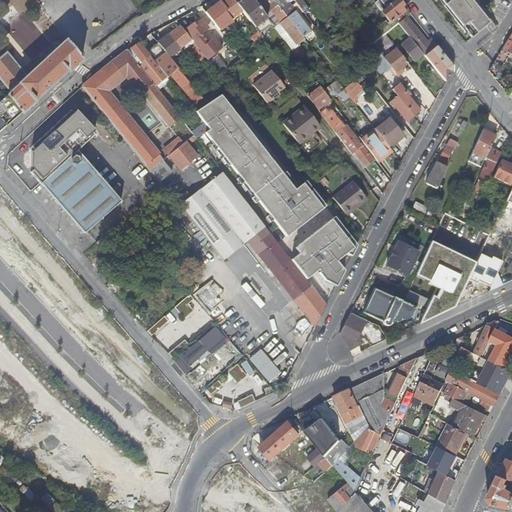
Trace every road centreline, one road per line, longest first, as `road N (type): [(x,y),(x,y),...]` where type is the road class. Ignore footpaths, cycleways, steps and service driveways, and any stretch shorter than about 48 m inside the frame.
road 1 (residential): [(468,67),(318,351),(307,392)]
road 2 (residential): [(0,175),(224,436)]
road 3 (tertiary): [(0,269),(183,453)]
road 4 (residential): [(0,148),(108,51),(183,0)]
road 5 (secondary): [(510,298),(307,392)]
